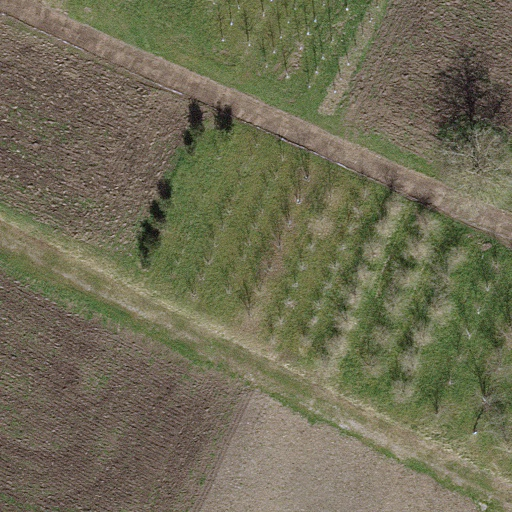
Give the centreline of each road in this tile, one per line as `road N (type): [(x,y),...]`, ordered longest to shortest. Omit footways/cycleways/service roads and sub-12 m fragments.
road 1 (track): [(511,500),(0,236)]
road 2 (track): [(511,240),(9,0)]
